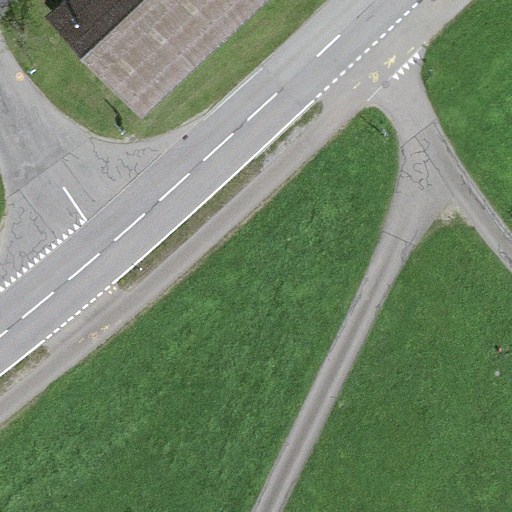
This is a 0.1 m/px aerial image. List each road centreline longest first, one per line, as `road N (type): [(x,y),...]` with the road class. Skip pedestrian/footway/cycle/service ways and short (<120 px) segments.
road 1 (track): [(437,152),(269,511)]
road 2 (secondary): [(88,258),(379,0)]
road 3 (unclassified): [(88,258),(0,87)]
road 4 (track): [(437,152),(511,252)]
